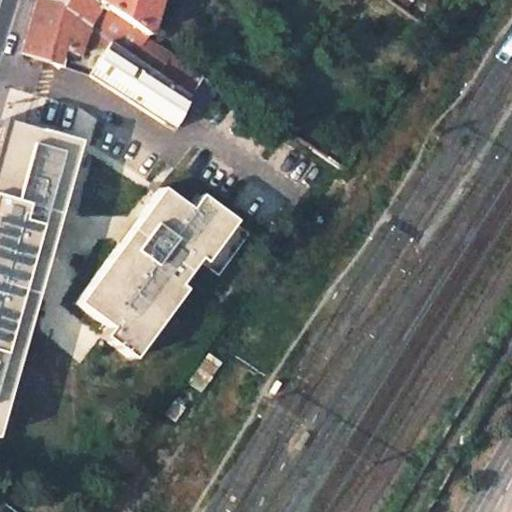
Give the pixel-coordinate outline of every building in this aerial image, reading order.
[(74,48),(78,35),(96,46),(98,36),(76,21),(56,8),(58,1),(53,0),(35,0),(19,56),(46,63),(51,46),(67,51),(68,46),(74,48)] [(98,36),(188,96),(192,91),(201,75),(145,37),(97,5),(89,0),(53,0),(58,1),(56,8),(76,21),(98,36)] [(154,0),(98,0),(97,5),(145,37),(154,0)] [(188,96),(98,36),(96,46),(87,75),(171,131),(188,96)] [(214,83),(201,75),(192,91),(205,99),(214,83)] [(0,396),(80,132),(7,110),(0,132),(0,396)] [(76,307),(110,333),(103,342),(130,362),(231,227),(197,202),(188,215),(160,195),(76,307)]
